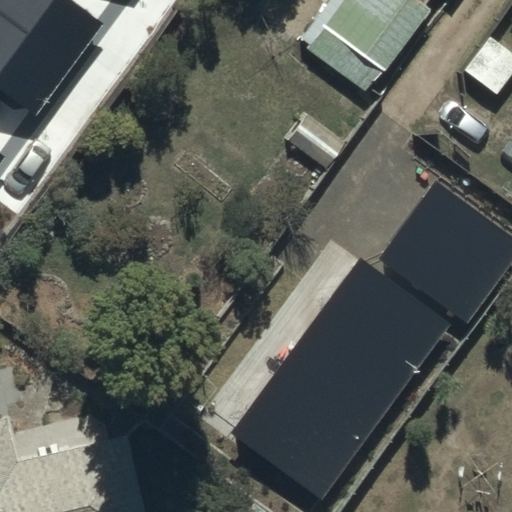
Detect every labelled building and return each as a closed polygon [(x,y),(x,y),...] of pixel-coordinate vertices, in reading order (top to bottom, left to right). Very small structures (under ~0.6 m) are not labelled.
[(0,0),(0,91),(33,115),(102,22),(72,0),(0,0)] [(362,88),(422,4),(416,0),(334,0),(302,46),(362,88)] [(344,140),(303,109),(282,137),(324,168),(344,140)] [(511,252),(511,232),(427,170),(369,248),(464,317),(511,252)] [(444,320),(354,253),(228,421),(318,488),(444,320)] [(0,511),(139,511),(120,429),(13,454),(2,410),(0,410),(0,511)]
